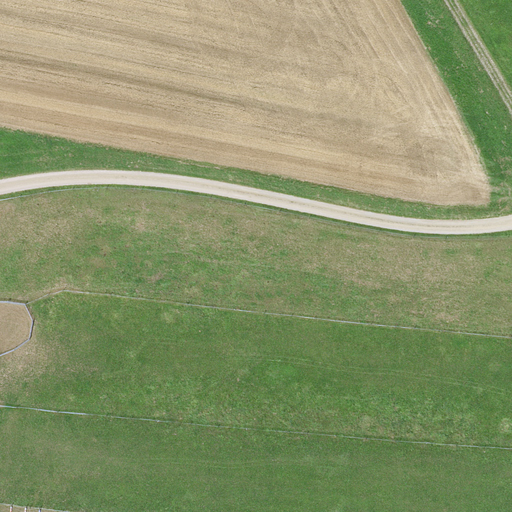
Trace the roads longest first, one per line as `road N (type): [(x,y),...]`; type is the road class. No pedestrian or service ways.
road 1 (track): [(0,190),(105,178),(167,182),(400,226),(484,230),(511,223)]
road 2 (track): [(442,0),(511,113)]
